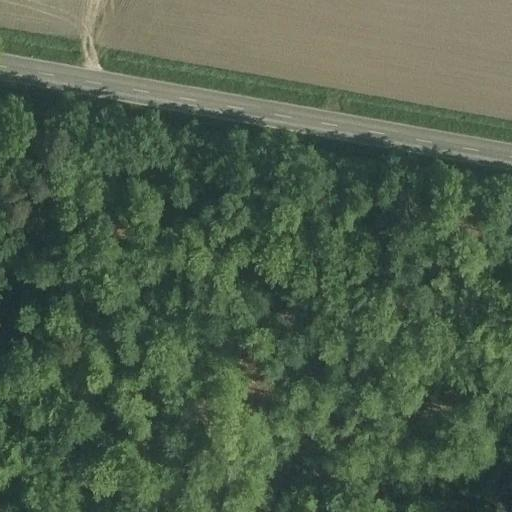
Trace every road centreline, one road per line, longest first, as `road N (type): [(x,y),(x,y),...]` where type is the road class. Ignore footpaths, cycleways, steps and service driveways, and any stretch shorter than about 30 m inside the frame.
road 1 (tertiary): [(511,157),(0,65)]
road 2 (track): [(0,281),(75,79)]
